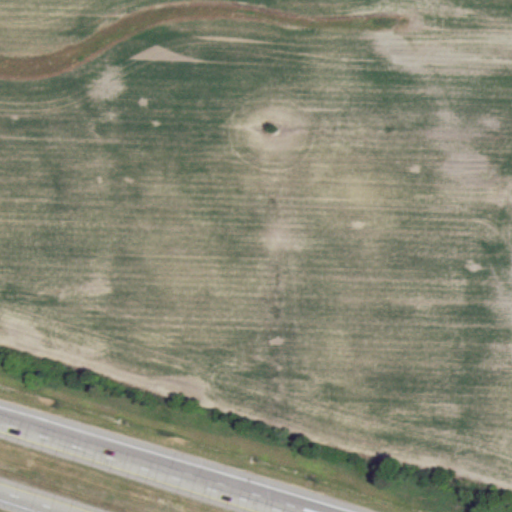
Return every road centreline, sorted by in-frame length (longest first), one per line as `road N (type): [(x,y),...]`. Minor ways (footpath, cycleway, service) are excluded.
road 1 (motorway): [(285,511),(0,422)]
road 2 (motorway): [(320,511),(60,441)]
